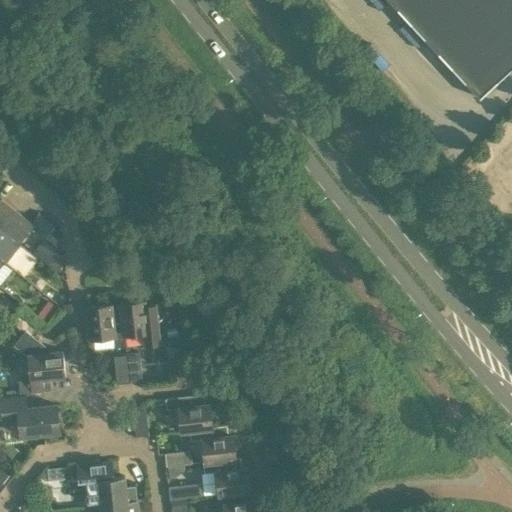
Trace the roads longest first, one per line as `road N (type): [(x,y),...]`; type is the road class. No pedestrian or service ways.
road 1 (secondary): [(179,0),(480,373),(511,390)]
road 2 (secondary): [(511,381),(204,0)]
road 3 (residential): [(86,448),(69,224),(62,209),(0,158)]
road 4 (residential): [(160,511),(145,444),(86,448)]
